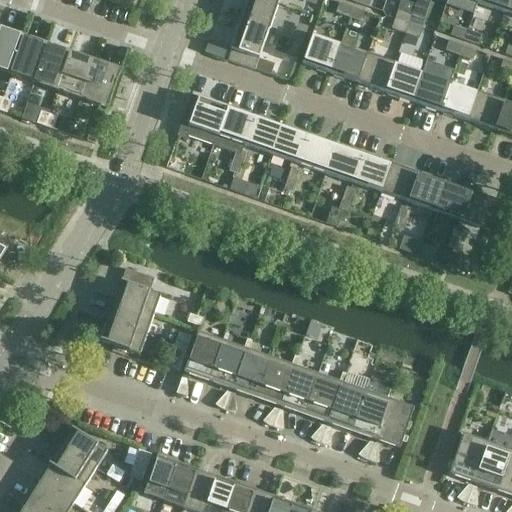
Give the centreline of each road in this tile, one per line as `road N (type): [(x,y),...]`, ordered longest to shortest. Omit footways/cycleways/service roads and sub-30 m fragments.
road 1 (residential): [(422,504),(57,374)]
road 2 (residential): [(511,172),(163,50)]
road 3 (tertiary): [(163,50),(118,182),(9,358)]
road 4 (residential): [(163,50),(12,0)]
